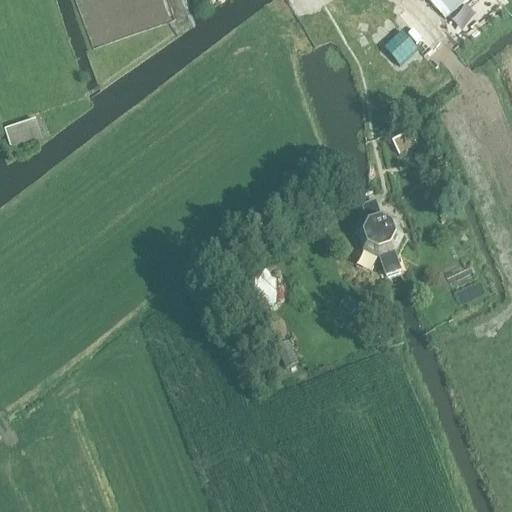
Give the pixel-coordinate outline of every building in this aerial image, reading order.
[(74,0),(92,51),(174,22),(166,0),(74,0)] [(427,0),(445,21),(469,0),(427,0)] [(34,119),(4,130),(11,148),(41,137),(34,119)] [(399,159),(418,150),(411,137),(393,146),(399,159)] [(380,255),(391,251),(397,240),(393,228),(382,223),(370,227),(364,238),(368,249),(380,255)] [(257,272),(237,283),(237,308),(258,319),(278,307),(277,283),(257,272)]
